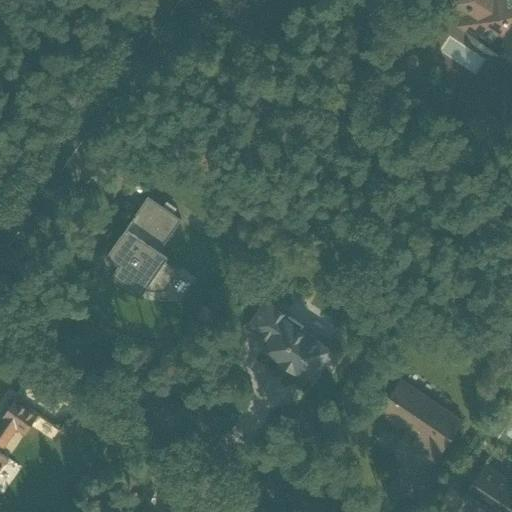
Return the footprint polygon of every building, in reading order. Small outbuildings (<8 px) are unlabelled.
[(494,39),(511,50),(511,0),(445,0),(443,4),(462,16),(456,25),(489,47),(494,39)] [(98,266),(142,295),(146,289),(167,290),(180,270),(165,261),(168,256),(160,250),(181,219),(148,195),(98,266)] [(314,391),(342,351),(283,308),(254,348),(314,391)] [(432,465),(464,422),(403,379),(372,422),(432,465)] [(38,416),(15,399),(0,419),(0,468),(8,458),(0,453),(17,429),(25,435),(38,416)] [(478,511),(511,511),(511,482),(483,462),(458,497),(478,511)]
